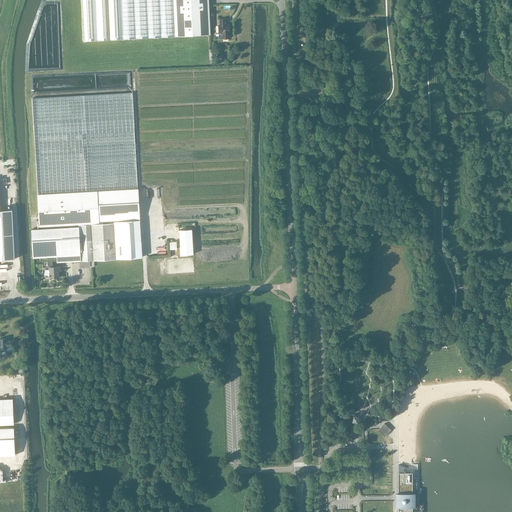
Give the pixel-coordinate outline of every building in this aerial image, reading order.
[(175,36),(173,0),(82,0),(84,41),(116,39),(175,36)] [(173,0),(175,36),(210,35),(208,0),(173,0)] [(225,23),(225,19),(219,19),(220,25),(218,25),(218,33),(224,33),(225,33),(226,34),(227,34),(227,33),(228,32),(229,32),(229,25),(225,25),(225,23)] [(33,124),(37,194),(97,191),(137,189),(134,118),(132,93),(32,97),(33,124)] [(137,189),(97,191),(98,197),(99,222),(140,219),(138,189),(137,189)] [(37,194),(39,226),(41,226),(78,225),(95,224),(99,224),(99,222),(98,197),(97,191),(37,194)] [(0,210),(0,259),(14,259),(13,233),(12,210),(0,210)] [(140,221),(114,223),(117,259),(142,257),(140,221)] [(95,224),(78,225),(79,241),(93,240),(94,260),(117,259),(114,223),(95,224)] [(78,225),(41,226),(41,229),(31,229),(33,257),(56,256),(57,262),(72,261),(72,263),(80,262),(79,241),(78,225)] [(193,254),(192,229),(179,230),(181,255),(193,254)] [(93,240),(79,241),(80,262),(80,267),(90,267),(90,261),(90,260),(94,260),(93,240)] [(60,266),(49,267),(49,270),(45,270),(44,275),(49,276),(50,278),(59,277),(58,271),(60,271),(60,266)] [(0,349),(7,349),(7,347),(15,347),(14,340),(6,340),(6,338),(0,338),(0,349)] [(391,430),(384,423),(378,430),(385,437),(391,430)] [(0,455),(15,455),(14,427),(0,428),(0,455)] [(412,473),(398,473),(398,493),(395,493),(395,507),(398,507),(397,511),(412,511),(412,507),(415,507),(415,493),(412,493),(412,473)]
